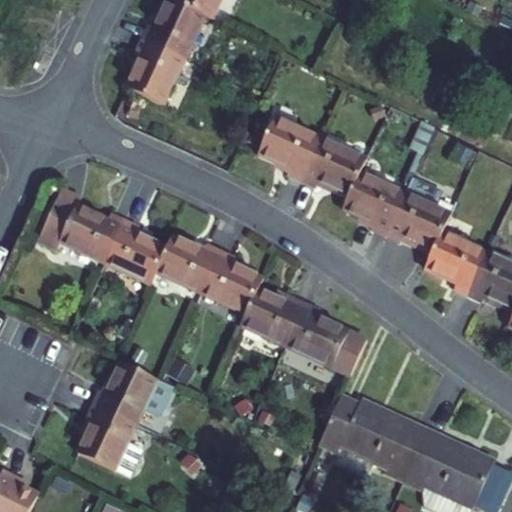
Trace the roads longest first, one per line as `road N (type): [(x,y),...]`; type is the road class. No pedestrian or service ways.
road 1 (residential): [(50,122),(255,211),(511,397)]
road 2 (residential): [(109,0),(50,122)]
